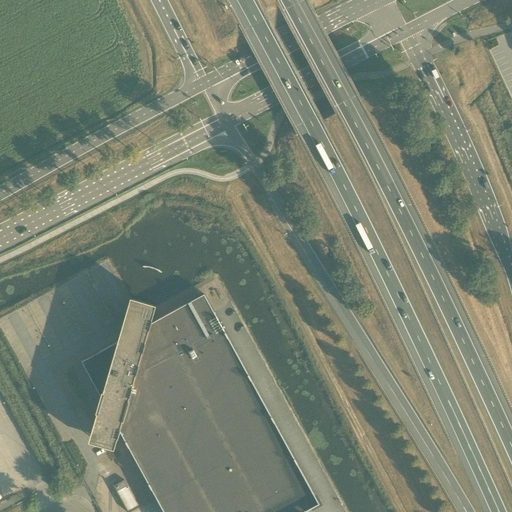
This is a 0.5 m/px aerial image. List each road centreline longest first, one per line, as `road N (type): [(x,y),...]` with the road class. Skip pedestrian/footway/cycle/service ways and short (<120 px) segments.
road 1 (motorway): [(244,0),(498,511)]
road 2 (motorway): [(511,448),(288,0)]
road 3 (motorway): [(226,123),(470,511)]
road 4 (motorway): [(511,281),(483,186),(409,30)]
road 5 (primary): [(0,238),(226,123)]
road 6 (unknown): [(330,511),(212,292)]
road 7 (primary): [(203,83),(0,192)]
road 8 (primary): [(226,123),(409,30)]
road 9 (primary): [(366,0),(203,83)]
